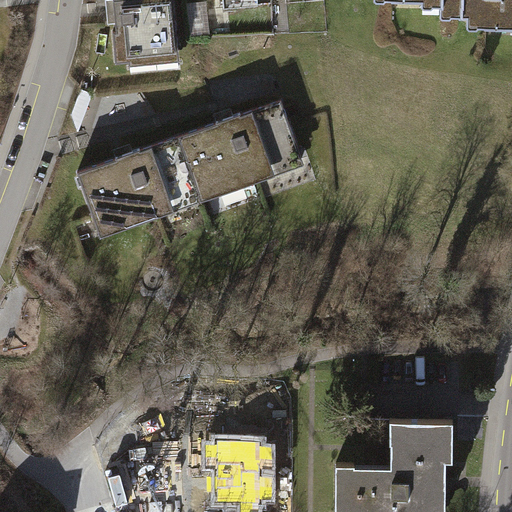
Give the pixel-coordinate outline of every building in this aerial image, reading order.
[(175,0),(119,0),(117,0),(120,32),(116,32),(119,62),(133,60),(134,65),(182,60),(175,0)] [(511,0),(373,0),(374,0),(421,1),(421,7),(440,7),(440,18),(466,18),(466,28),(511,28),(511,0)] [(304,160),(281,96),(81,167),(104,231),(304,160)] [(340,462),(339,511),(448,511),(449,459),(456,459),(456,420),(394,419),(394,466),(358,465),(358,462),(340,462)] [(261,440),(217,440),(217,445),(206,445),(206,468),(217,468),(217,502),(242,502),(241,511),(260,511),(261,499),(273,499),(273,446),(261,445),(261,440)]
